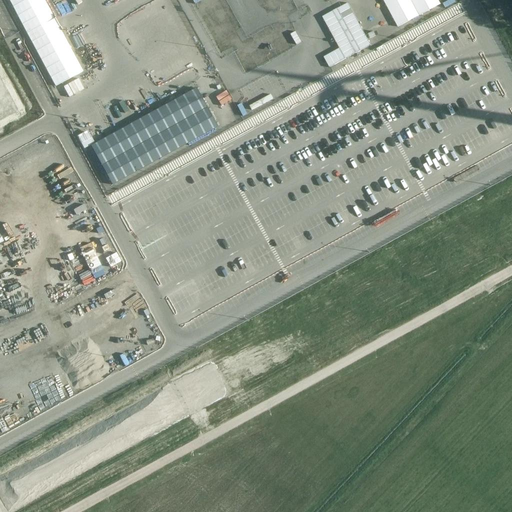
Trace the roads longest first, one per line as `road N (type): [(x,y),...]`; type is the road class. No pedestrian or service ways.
road 1 (track): [(67,511),(511,268)]
road 2 (unknown): [(119,238),(488,34)]
road 3 (unknown): [(106,213),(474,8)]
road 4 (unknown): [(134,266),(502,62)]
road 5 (unknown): [(149,296),(511,97)]
road 6 (unknown): [(164,324),(511,132)]
road 7 (unclassified): [(176,347),(511,162)]
road 8 (unclassified): [(55,117),(176,347)]
road 9 (unclassified): [(0,444),(176,347)]
